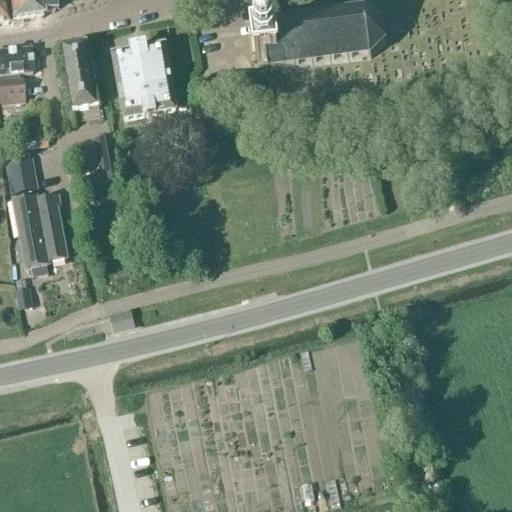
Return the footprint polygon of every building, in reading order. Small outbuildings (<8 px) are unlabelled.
[(5,0),(0,0),(0,27),(8,27),(6,13),(7,13),(5,0)] [(5,0),(7,13),(9,12),(11,26),(42,21),(42,20),(42,17),(54,15),(51,0),(5,0)] [(382,24),(365,13),(261,26),(260,26),(261,29),(262,39),(257,40),(257,39),(252,40),(255,63),(260,62),(265,61),(266,71),(266,75),(370,62),(370,61),(384,47),(385,47),(386,45),(385,45),(383,26),(384,26),(382,24)] [(89,62),(86,48),(62,52),(73,116),(99,111),(90,62),(89,62)] [(173,96),(164,49),(145,53),(145,50),(130,53),(131,55),(112,58),(124,124),(176,115),(176,114),(185,112),(182,95),(173,96)] [(17,84),(16,79),(32,78),(30,53),(0,55),(0,110),(24,108),(21,84),(17,84)] [(121,183),(113,138),(94,141),(99,171),(103,170),(105,186),(121,183)] [(379,161),(402,155),(399,144),(376,150),(379,161)] [(12,199),(36,194),(30,163),(6,167),(12,199)] [(57,200),(57,199),(55,200),(36,203),(36,201),(33,201),(13,205),(25,274),(49,269),(49,267),(67,263),(67,262),(57,210),(59,210),(59,209),(60,209),(58,200),(57,200)] [(18,314),(33,312),(29,292),(15,295),(18,314)] [(132,311),(111,315),(114,333),(135,329),(132,311)]
